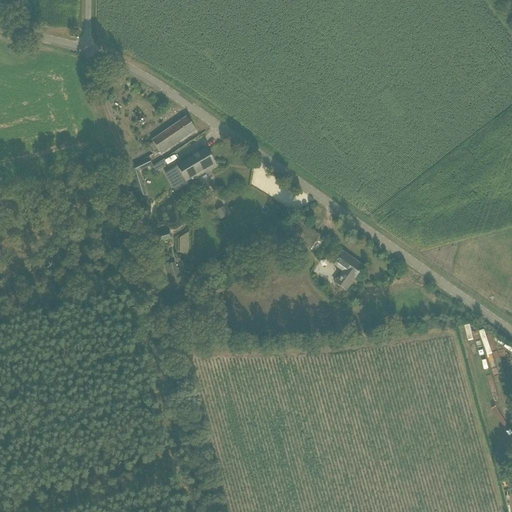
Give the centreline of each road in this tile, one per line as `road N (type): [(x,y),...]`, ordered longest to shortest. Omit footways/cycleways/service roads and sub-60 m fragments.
road 1 (tertiary): [(511,331),(195,107),(85,48)]
road 2 (track): [(221,511),(153,266)]
road 3 (track): [(153,266),(85,48)]
